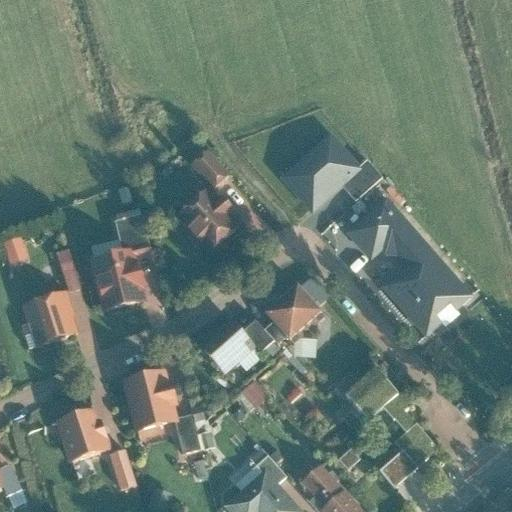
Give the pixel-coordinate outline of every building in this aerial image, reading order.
[(295,172),(285,182),(293,190),(313,214),(341,188),(359,172),(359,171),(331,141),(295,172)] [(212,191),(178,221),(211,258),(245,228),(212,191)] [(475,298),(389,199),(349,232),(373,262),(384,253),(388,256),(398,257),(404,263),(403,273),(384,289),(428,339),(444,325),(447,329),(462,316),(459,312),(475,298)] [(118,224),(125,255),(134,253),(135,258),(154,253),(145,218),(118,224)] [(12,266),(32,261),(26,238),(6,243),(12,266)] [(125,255),(93,263),(106,314),(147,304),(135,258),(134,253),(125,255)] [(73,264),(62,267),(70,294),(81,291),(73,264)] [(303,289),(270,318),(294,345),(303,339),(319,341),(319,324),(327,316),(303,289)] [(64,296),(24,309),(39,351),(79,338),(64,296)] [(231,323),(201,348),(227,379),(257,354),(244,339),(231,323)] [(259,326),(244,339),(257,354),(260,357),(276,344),(259,326)] [(381,374),(350,400),(372,426),(386,414),(409,438),(399,448),(400,450),(377,469),(399,492),(441,451),(408,414),(413,411),(381,374)] [(168,375),(125,385),(138,437),(175,428),(181,427),(168,375)] [(257,382),(244,392),(258,408),(271,398),(257,382)] [(96,413),(58,425),(72,467),(110,455),(96,413)] [(196,423),(181,427),(175,428),(183,457),(204,452),(196,423)] [(335,459),(346,472),(361,460),(349,447),(335,459)] [(253,463),(264,475),(267,472),(282,488),(291,480),(264,452),(253,463)] [(137,489),(126,454),(113,458),(123,493),(137,489)] [(10,469),(0,473),(0,488),(1,491),(6,500),(22,492),(10,469)] [(363,511),(323,469),(304,486),(328,511),(363,511)] [(304,511),(282,488),(267,472),(264,475),(226,510),(227,511),(304,511)] [(157,488),(151,508),(162,511),(168,511),(175,494),(157,488)]
